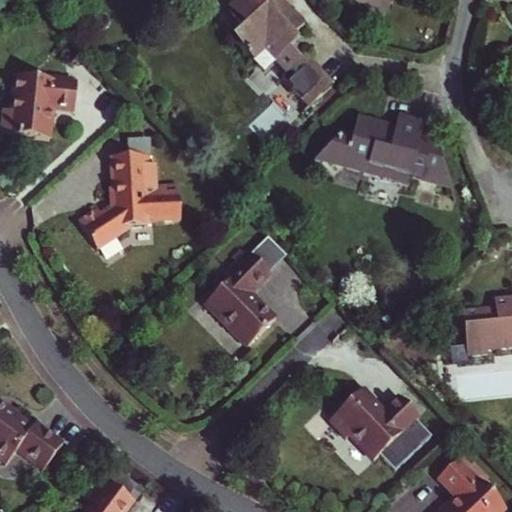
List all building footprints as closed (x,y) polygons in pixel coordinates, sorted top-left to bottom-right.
[(270,0),(228,38),(249,63),(299,24),(277,0),(270,0)] [(359,0),(380,11),(386,0),(359,0)] [(329,91),(307,67),(291,49),(286,44),(291,39),(303,28),(299,24),(249,63),(261,76),(273,65),(284,77),(278,83),(305,112),(329,91)] [(296,44),(291,39),(286,44),(291,49),(296,44)] [(311,63),(307,67),(329,91),(333,87),(311,63)] [(0,112),(0,134),(48,139),(50,108),(71,110),(74,83),(62,82),(62,77),(32,75),(32,78),(9,76),(6,111),(0,110),(0,112)] [(386,171),(410,180),(448,194),(428,145),(420,142),(423,131),(398,121),(394,132),(392,138),(378,133),(380,127),(355,117),(349,134),(342,132),(326,150),(342,162),(384,178),(386,171)] [(394,132),(380,127),(378,133),(392,138),(394,132)] [(428,145),(423,131),(420,142),(428,145)] [(150,156),(149,139),(125,141),(126,157),(150,156)] [(342,162),(326,150),(315,163),(329,177),(342,162)] [(179,190),(158,190),(150,190),(149,167),(149,157),(111,158),(112,213),(101,220),(97,215),(79,226),(96,253),(130,231),(147,230),(147,224),(180,224),(179,190)] [(157,167),(149,167),(150,190),(158,190),(157,167)] [(386,171),(384,178),(407,187),(410,180),(386,171)] [(204,308),(244,350),(274,322),(250,297),(269,278),(268,277),(247,254),(222,278),(228,284),(204,308)] [(511,313),(511,314),(511,322),(511,324),(498,326),(497,315),(496,312),(462,315),(466,358),(486,356),(486,353),(511,350),(511,313)] [(511,324),(511,322),(511,314),(497,315),(498,326),(511,324)] [(424,421),(402,399),(386,414),(364,392),(331,423),(349,442),(352,438),(378,465),(424,421)] [(25,461),(43,474),(64,445),(36,425),(33,429),(0,405),(0,398),(1,398),(0,397),(0,460),(7,466),(15,455),(18,451),(27,458),(25,461)] [(15,455),(25,461),(27,458),(18,451),(15,455)] [(507,511),(509,511),(464,463),(443,483),(461,502),(450,511),(507,511)] [(139,509),(147,498),(119,477),(111,489),(139,509)] [(136,511),(139,509),(111,489),(106,495),(100,491),(89,506),(84,503),(76,511),(136,511)]
